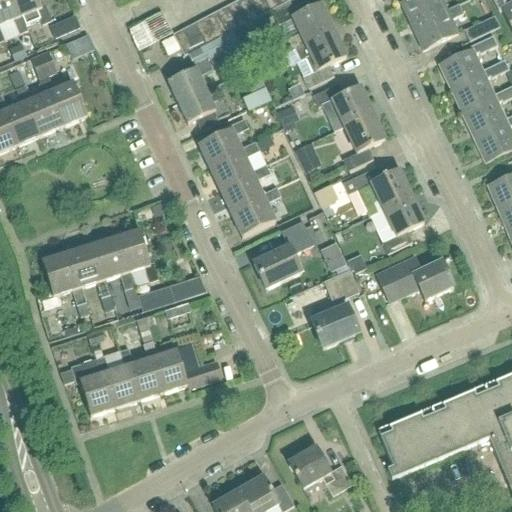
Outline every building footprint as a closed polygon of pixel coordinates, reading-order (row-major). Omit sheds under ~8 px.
[(7,0),(0,0),(0,30),(12,26),(18,41),(27,37),(25,31),(21,22),(18,24),(7,0)] [(36,0),(7,0),(18,24),(21,22),(25,31),(39,25),(42,31),(51,27),(44,10),(41,11),(36,0)] [(246,0),(237,5),(248,27),(258,22),(246,0)] [(246,0),(258,22),(269,16),(260,0),(246,0)] [(260,0),(269,16),(279,11),(273,0),(260,0)] [(273,0),(279,11),(291,5),(288,0),(273,0)] [(416,0),(401,7),(412,32),(447,15),(440,0),(416,0)] [(511,34),(511,7),(506,10),(504,8),(506,7),(502,0),(491,0),(499,14),(501,13),(511,34)] [(226,11),(237,32),(248,27),(237,5),(226,11)] [(291,55),(305,49),(333,36),(320,9),(304,17),(299,6),(274,18),(279,29),(293,23),(300,38),(286,45),(291,55)] [(216,16),(227,38),(237,32),(226,11),(216,16)] [(412,32),(423,55),(458,39),(452,25),(462,20),(458,11),(448,15),(447,15),(412,32)] [(205,22),(217,43),(227,38),(216,16),(205,22)] [(63,43),(89,33),(83,20),(58,30),(63,43)] [(195,27),(206,49),(217,43),(205,22),(195,27)] [(467,37),(471,47),(501,33),(496,23),(467,37)] [(185,33),(196,54),(206,49),(195,27),(185,33)] [(173,39),(184,60),(196,54),(185,33),(173,39)] [(333,36),(305,49),(317,75),(303,82),(309,93),(334,81),(329,70),(345,62),(333,36)] [(439,70),(450,95),(484,79),(483,75),(475,59),(478,57),(479,59),(498,51),(493,41),(470,52),(471,54),(439,70)] [(168,87),(178,108),(205,95),(199,81),(213,75),(207,62),(193,69),(196,74),(168,87)] [(450,95),(462,119),(496,103),(494,99),(486,83),(490,81),(491,83),(509,74),(504,64),(483,75),(484,79),(450,95)] [(34,71),(39,85),(48,81),(48,80),(54,77),(49,65),(34,71)] [(39,85),(45,99),(49,97),(64,132),(88,122),(73,87),(54,95),(48,81),(39,85)] [(332,106),(344,132),(372,119),(359,92),(343,100),(338,89),(313,101),(318,112),(332,106)] [(15,94),(21,109),(26,107),(40,141),(64,132),(49,97),(45,99),(31,105),(25,90),(15,94)] [(462,119),(473,144),(507,128),(505,123),(498,107),(501,106),(502,107),(511,102),(511,90),(494,99),(496,103),(462,119)] [(253,112),(277,110),(276,94),(252,96),(253,112)] [(205,95),(178,108),(188,129),(215,117),(218,124),(230,118),(223,103),(212,108),(205,95)] [(0,100),(0,117),(3,116),(17,151),(40,141),(26,107),(21,109),(8,114),(2,100),(0,100)] [(3,116),(0,117),(0,158),(17,151),(3,116)] [(372,119),(344,132),(356,158),(342,165),(348,176),(373,164),(368,153),(384,145),(372,119)] [(507,128),(473,144),(485,168),(511,155),(511,138),(509,132),(511,130),(511,120),(505,123),(507,128)] [(198,150),(209,174),(243,158),(241,154),(234,140),(248,133),(244,124),(228,131),(230,135),(198,150)] [(209,174),(220,197),(254,181),(252,177),(245,163),(259,156),(255,147),(241,154),(243,158),(209,174)] [(220,197),(230,219),(264,204),(262,200),(256,186),(270,179),(266,170),(252,177),(254,181),(220,197)] [(371,189),(383,216),(411,202),(398,176),(382,183),(377,173),(352,185),(357,196),(371,189)] [(511,180),(487,191),(498,217),(511,210),(511,180)] [(320,197),(327,213),(355,201),(348,184),(320,197)] [(264,204),(230,219),(241,243),(275,227),(267,208),(281,202),(276,193),(262,200),(264,204)] [(381,248),(387,260),(412,248),(407,236),(423,229),(411,202),(383,216),(389,228),(377,234),(383,248),(381,248)] [(511,210),(498,217),(508,241),(511,239),(511,210)] [(281,237),(287,252),(253,268),(266,295),(301,279),(293,260),(313,251),(302,227),(281,237)] [(139,235),(115,243),(126,279),(130,278),(145,273),(150,288),(159,285),(153,267),(150,268),(139,235)] [(115,243),(91,250),(102,286),(106,285),(120,280),(125,296),(135,293),(130,278),(126,279),(115,243)] [(91,250),(67,258),(78,294),(82,293),(97,288),(101,303),(111,300),(106,285),(102,286),(91,250)] [(72,296),(77,311),(87,308),(82,293),(78,294),(67,258),(42,266),(53,302),(72,296)] [(376,282),(389,309),(419,294),(425,306),(453,292),(441,267),(421,277),(414,264),(376,282)] [(344,304),(359,298),(350,276),(324,287),(336,315),(310,326),(322,354),(358,339),(344,304)] [(148,316),(182,306),(178,293),(144,303),(148,316)] [(143,349),(148,364),(152,363),(163,399),(188,391),(184,379),(177,355),(157,361),(152,347),(143,349)] [(119,357),(123,372),(128,370),(139,406),(163,399),(152,363),(148,364),(133,369),(128,354),(119,357)] [(95,365),(99,379),(104,378),(115,414),(139,406),(128,370),(123,372),(109,376),(105,362),(95,365)] [(188,391),(189,396),(222,386),(217,368),(184,379),(188,391)] [(104,378),(99,379),(85,384),(81,369),(71,372),(76,389),(80,388),(91,421),(115,414),(104,378)] [(511,380),(495,388),(498,393),(477,402),(474,397),(442,410),(445,415),(423,424),(421,419),(389,432),(391,437),(380,442),(393,472),(387,474),(392,484),(489,444),(511,498),(511,380)] [(322,483),(333,501),(352,490),(341,471),(331,477),(316,452),(288,468),(303,494),(322,483)] [(264,482),(238,497),(247,511),(272,511),(278,509),(279,511),(292,511),(294,511),(282,489),(271,495),(264,482)] [(247,511),(238,497),(213,511),(247,511)]
